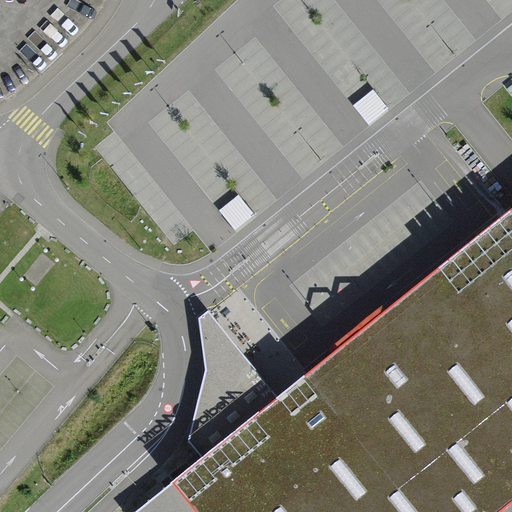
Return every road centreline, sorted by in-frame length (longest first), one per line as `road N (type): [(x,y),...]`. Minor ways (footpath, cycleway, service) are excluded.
road 1 (residential): [(402,132),(171,317)]
road 2 (residential): [(171,317),(35,199),(19,179),(18,153)]
road 3 (residential): [(154,0),(32,124),(18,153)]
road 4 (residential): [(185,380),(47,511)]
road 5 (residential): [(511,51),(402,132)]
